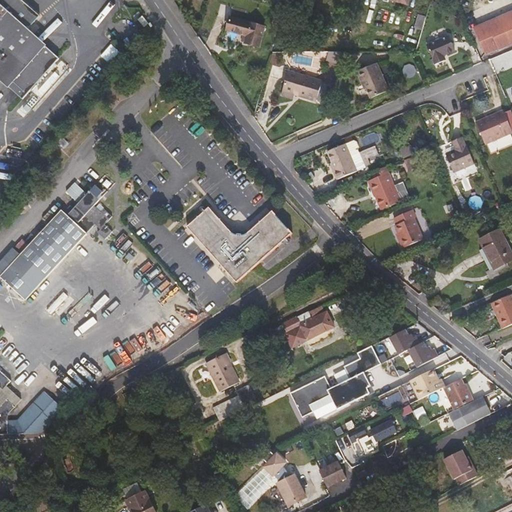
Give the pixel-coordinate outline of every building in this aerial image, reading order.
[(29,29),(40,16),(24,0),(0,0),(0,79),(9,88),(47,46),(29,29)] [(511,11),(474,28),(485,54),(511,42),(511,11)] [(414,28),(422,31),(426,17),(418,15),(414,28)] [(148,24),(141,16),(137,20),(143,28),(148,24)] [(247,36),(245,43),(259,47),(264,28),(230,18),(227,30),(243,35),(247,36)] [(444,55),(455,50),(449,36),(427,46),(433,60),(444,55)] [(112,44),(102,56),(110,62),(120,51),(112,44)] [(60,57),(47,46),(9,88),(22,100),(60,57)] [(330,52),(329,52),(326,61),(339,64),(342,52),(330,52)] [(446,60),(444,55),(433,60),(435,65),(446,60)] [(371,99),(389,91),(377,64),(357,72),(362,85),(365,84),(367,90),(371,99)] [(288,71),(283,90),(299,95),(298,97),(304,99),(316,102),(323,81),(288,71)] [(485,145),(511,133),(511,130),(503,110),(476,122),(485,145)] [(462,137),(452,142),(455,150),(446,154),(454,173),(475,164),(466,145),(466,146),(462,137)] [(354,141),(346,144),(351,157),(357,171),(366,167),(360,153),(359,153),(358,149),(359,147),(357,142),(354,141)] [(337,180),(357,172),(357,171),(351,157),(346,144),(328,152),(333,164),(331,165),(337,180)] [(403,158),(414,153),(411,146),(400,151),(403,158)] [(419,156),(405,162),(408,171),(422,165),(419,156)] [(371,173),(374,179),(389,173),(386,167),(371,173)] [(382,210),(401,202),(394,186),(389,173),(374,179),(369,181),(382,210)] [(403,182),(394,186),(401,202),(410,198),(403,182)] [(94,189),(91,192),(100,200),(103,197),(94,189)] [(70,205),(64,212),(87,234),(95,224),(101,229),(97,232),(105,240),(113,231),(105,225),(113,216),(105,208),(101,212),(95,206),(100,200),(91,192),(90,191),(74,209),(70,205)] [(287,239),(293,233),(273,211),(253,229),(248,233),(247,234),(245,235),(243,235),(240,236),(239,235),(236,235),(235,235),(233,234),(232,233),(209,208),(187,227),(237,283),(258,264),(287,239)] [(26,300),(87,234),(64,212),(62,210),(20,254),(0,276),(26,300)] [(403,249),(424,240),(414,218),(416,217),(413,210),(394,218),(397,225),(395,226),(398,233),(400,238),(399,239),(403,249)] [(494,270),(511,260),(511,253),(500,230),(480,241),(494,270)] [(14,248),(0,262),(0,276),(20,254),(14,248)] [(353,270),(346,265),(343,270),(350,275),(353,270)] [(45,301),(51,306),(64,292),(59,286),(45,301)] [(502,329),(511,324),(511,296),(511,294),(493,302),(499,316),(497,317),(502,329)] [(491,302),(497,317),(499,316),(493,302),(491,302)] [(300,326),(314,318),(326,313),(322,306),(310,312),(296,318),(300,326)] [(307,339),(334,326),(327,312),(326,313),(314,318),(300,326),(296,318),(285,323),(288,332),(285,333),(292,348),(307,340),(307,339)] [(285,333),(288,332),(285,323),(278,326),(283,334),(285,333)] [(409,350),(420,345),(416,336),(410,339),(405,329),(391,337),(401,355),(409,350)] [(409,350),(418,367),(438,357),(434,349),(429,352),(424,342),(420,345),(409,350)] [(338,409),(371,393),(368,388),(372,386),(365,372),(382,364),(373,345),(358,352),(361,358),(345,366),(351,379),(332,388),(326,376),(291,393),(303,417),(315,412),(311,405),(331,395),(338,409)] [(220,392),(240,382),(231,363),(232,363),(227,353),(206,363),(220,392)] [(379,356),(382,363),(390,360),(387,353),(379,356)] [(345,364),(360,359),(358,355),(343,360),(345,364)] [(436,368),(411,381),(420,400),(443,389),(439,381),(441,380),(436,368)] [(7,386),(11,381),(0,370),(0,386),(3,389),(7,386)] [(445,388),(455,409),(473,400),(468,389),(466,390),(461,379),(446,387),(445,388)] [(221,421),(245,409),(244,406),(256,400),(249,385),(237,392),(238,395),(214,407),(221,421)] [(0,386),(0,404),(2,406),(8,399),(16,406),(22,400),(7,386),(3,389),(0,386)] [(0,434),(42,433),(64,409),(44,391),(18,420),(8,420),(8,414),(16,406),(8,399),(2,406),(0,404),(0,434)] [(450,413),(458,430),(492,413),(484,397),(450,413)] [(378,442),(398,432),(391,420),(371,430),(374,435),(370,437),(369,435),(359,440),(367,455),(378,449),(377,446),(378,445),(378,442)] [(499,427),(488,432),(492,440),(503,435),(499,427)] [(465,457),(461,450),(444,459),(454,479),(456,478),(460,485),(477,476),(470,461),(468,462),(465,457)] [(269,474),(284,467),(286,464),(276,457),(275,459),(265,472),(269,474)] [(329,487),(347,478),(339,462),(321,471),(329,487)] [(290,507),(307,498),(295,476),(292,479),(283,468),(284,467),(269,474),(275,479),(276,478),(282,486),(280,487),(290,507)] [(364,470),(357,474),(358,479),(366,475),(364,470)] [(133,511),(155,511),(145,492),(125,502),(129,510),(131,509),(133,511)]
